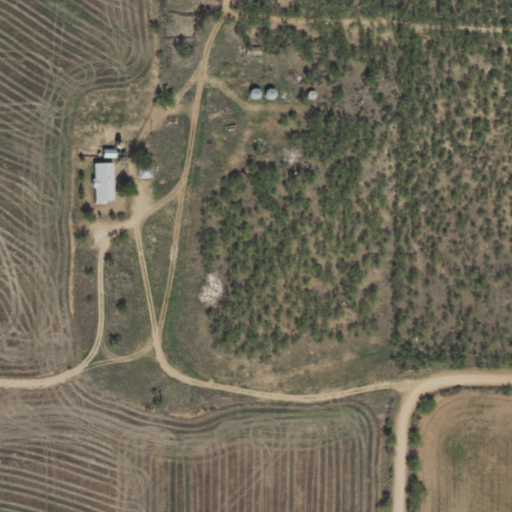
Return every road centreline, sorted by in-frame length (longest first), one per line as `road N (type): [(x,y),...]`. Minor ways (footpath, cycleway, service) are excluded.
road 1 (residential): [(446,388),(426,367),(336,398),(266,388),(171,332),(151,297),(116,292),(76,322),(0,344)]
road 2 (residential): [(406,511),(446,388)]
